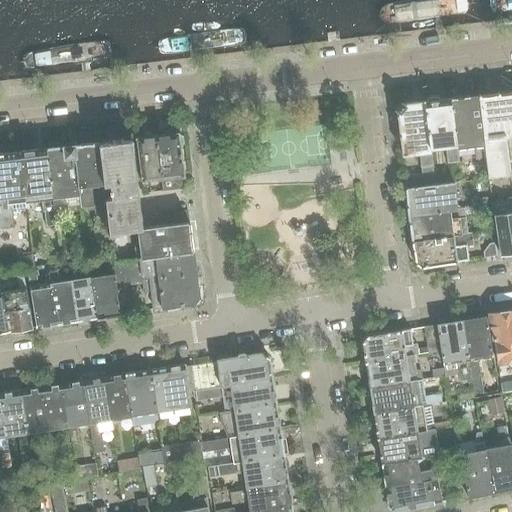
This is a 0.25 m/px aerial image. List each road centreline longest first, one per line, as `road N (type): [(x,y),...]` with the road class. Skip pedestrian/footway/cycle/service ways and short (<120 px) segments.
road 1 (residential): [(228,327),(197,82)]
road 2 (residential): [(0,363),(228,327)]
road 3 (residential): [(340,511),(310,314)]
road 4 (residential): [(0,106),(197,82)]
road 5 (residential): [(197,82),(356,62)]
road 6 (residential): [(356,62),(511,43)]
road 7 (residential): [(384,302),(511,282)]
road 8 (residential): [(370,181),(384,302)]
